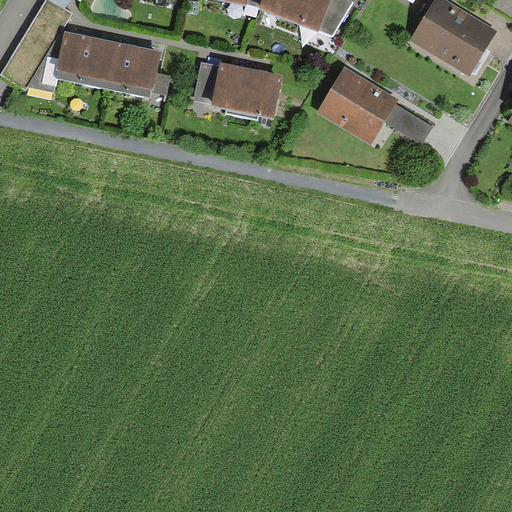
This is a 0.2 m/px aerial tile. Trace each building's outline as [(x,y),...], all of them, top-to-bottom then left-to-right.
[(266,0),(263,8),(319,30),(330,0),(266,0)] [(441,3),(418,42),(470,73),(493,34),(441,3)] [(66,36),(59,73),(153,91),(160,54),(127,48),(94,42),(66,36)] [(346,63),(319,105),(370,137),(383,116),(395,98),(397,95),(346,63)] [(204,65),(196,101),(274,116),(281,80),(264,77),(204,65)] [(395,98),(383,116),(421,140),(432,121),(395,98)]
